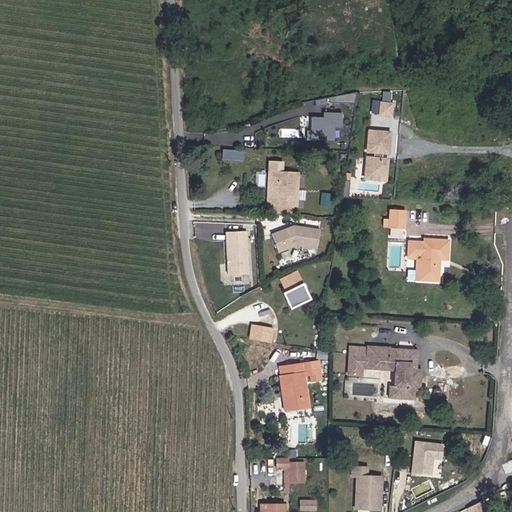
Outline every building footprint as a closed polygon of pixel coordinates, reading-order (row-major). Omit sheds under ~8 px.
[(393,100),(393,91),(384,90),(384,99),(393,100)] [(394,102),(381,101),(380,114),(393,115),(394,102)] [(343,127),(343,112),(325,113),(325,118),(312,118),(312,137),(335,137),(335,127),(343,127)] [(392,131),(368,129),(364,180),(389,182),(392,131)] [(243,160),(244,150),(222,148),(221,158),(243,160)] [(299,207),(300,171),(268,170),(268,206),(299,207)] [(406,229),(407,211),(390,209),(388,227),(406,229)] [(295,225),(271,234),(279,253),(298,247),(318,248),(321,228),(295,225)] [(250,274),(249,230),(226,231),(228,275),(250,274)] [(423,241),(409,240),(409,258),(418,259),(417,279),(441,281),(442,260),(450,260),(450,239),(424,237),(423,241)] [(312,298),(298,269),(277,279),(291,308),(312,298)] [(274,327),(251,324),(249,341),(272,344),(274,327)] [(419,349),(350,345),(349,376),(371,377),(372,369),(395,371),(395,386),(391,386),(390,397),(417,398),(417,388),(421,388),(423,369),(418,368),(419,349)] [(321,359),(279,366),(286,411),(312,407),(307,376),(311,376),(313,382),(324,380),(321,359)] [(445,444),(414,441),(411,473),(433,475),(434,459),(443,460),(445,444)] [(290,458),(278,458),(277,468),(286,469),(286,493),(291,494),(290,482),(306,482),(306,462),(291,462),(290,458)] [(370,466),(353,465),(352,478),(356,478),(355,508),(382,509),(384,475),(370,475),(370,466)] [(317,500),(303,499),(302,510),(317,511),(317,500)] [(286,511),(287,503),(261,503),(261,511),(286,511)]
